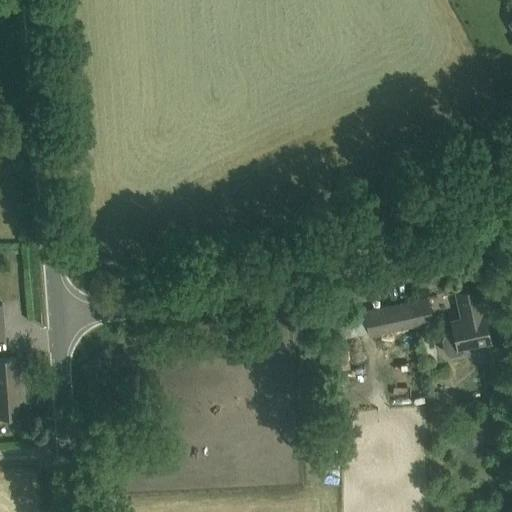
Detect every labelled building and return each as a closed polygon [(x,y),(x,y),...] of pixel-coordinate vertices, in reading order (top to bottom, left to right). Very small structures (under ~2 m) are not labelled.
[(460,352),(459,347),(489,341),(478,287),(456,292),(461,317),(450,320),(453,333),(445,335),(442,339),(445,352),(450,354),(460,352)] [(415,315),(430,312),(426,296),(364,310),(369,334),(417,323),(415,315)] [(363,338),(361,331),(367,330),(364,311),(335,316),(338,332),(350,330),(351,340),(363,338)] [(46,368),(45,346),(20,348),(21,370),(46,368)] [(0,357),(0,415),(18,414),(17,399),(20,399),(17,356),(0,357)]
